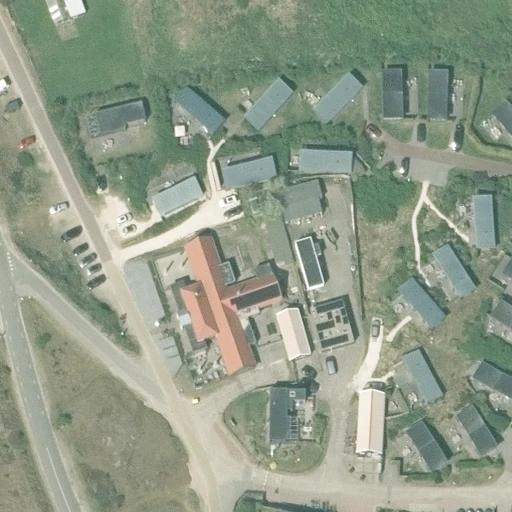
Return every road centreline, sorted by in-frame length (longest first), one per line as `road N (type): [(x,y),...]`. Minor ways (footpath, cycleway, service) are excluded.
road 1 (unclassified): [(184,423),(0,33)]
road 2 (unclassified): [(71,511),(0,269)]
road 3 (unclassified): [(184,423),(0,265)]
